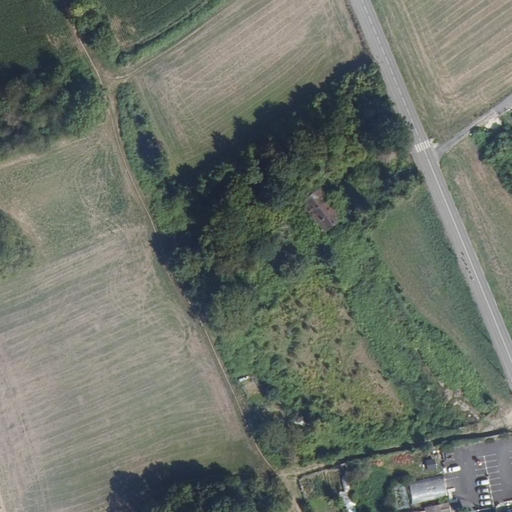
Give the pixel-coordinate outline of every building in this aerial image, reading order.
[(340,219),(320,188),(301,200),(322,231),(340,219)] [(358,221),(353,225),(359,234),(364,231),(358,221)] [(232,245),(225,250),(233,261),(240,255),(232,245)] [(202,257),(195,261),(198,271),(207,264),(202,257)] [(353,470),(351,461),(339,463),(342,473),(353,470)] [(408,485),(412,505),(446,496),(441,476),(408,485)] [(443,511),(442,503),(423,505),(424,511),(443,511)]
